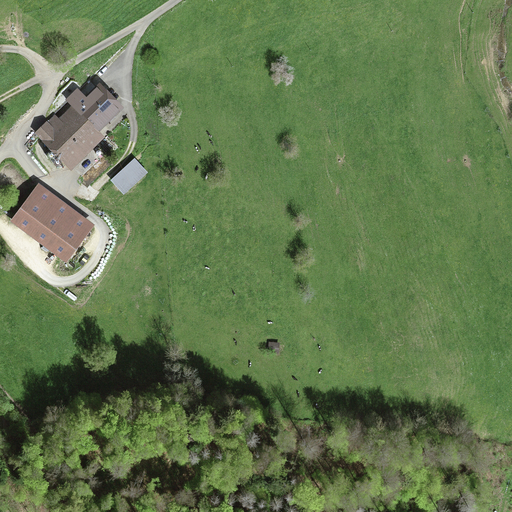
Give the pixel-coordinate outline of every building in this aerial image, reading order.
[(99,87),(75,109),(96,131),(120,108),(99,87)] [(102,137),(96,131),(75,109),(72,106),(58,120),(55,117),(36,135),(69,169),(102,137)] [(134,162),(113,182),(123,192),(144,173),(134,162)] [(38,189),(13,220),(65,261),(90,229),(38,189)] [(278,344),(269,344),(268,352),(278,353),(278,344)]
